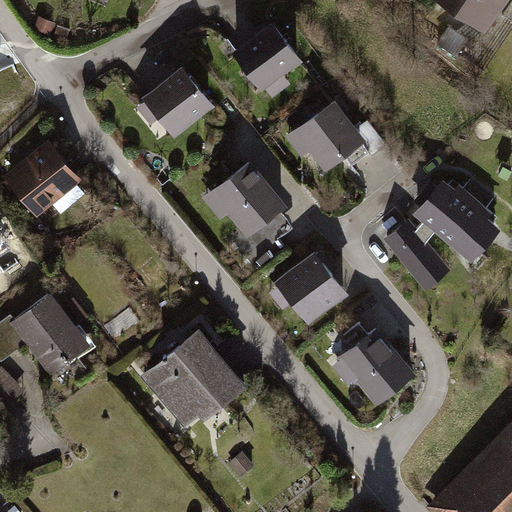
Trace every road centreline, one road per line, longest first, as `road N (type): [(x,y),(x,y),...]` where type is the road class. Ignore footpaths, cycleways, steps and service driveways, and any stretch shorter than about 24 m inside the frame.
road 1 (residential): [(58,89),(374,467)]
road 2 (residential): [(374,467),(440,383),(427,344),(350,241),(352,226),(413,177)]
road 3 (residential): [(196,15),(58,89)]
